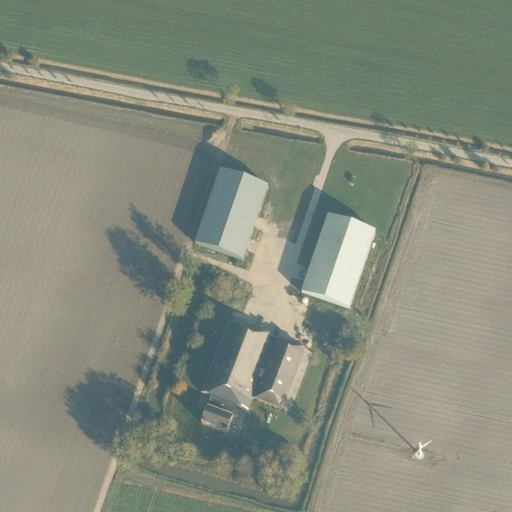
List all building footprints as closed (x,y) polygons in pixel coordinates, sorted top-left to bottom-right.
[(221,173),(195,247),(242,264),(258,218),(268,189),(244,181),(235,177),(221,173)] [(376,234),(328,217),(301,295),(349,312),(376,234)] [(229,322),(201,392),(213,397),(237,406),(248,410),(252,400),(289,414),(312,355),(308,353),(308,352),(229,322)] [(207,409),(201,425),(227,435),(233,419),(232,419),(237,406),(213,397),(208,409),(207,409)] [(274,410),(271,422),(285,426),(288,414),(274,410)]
